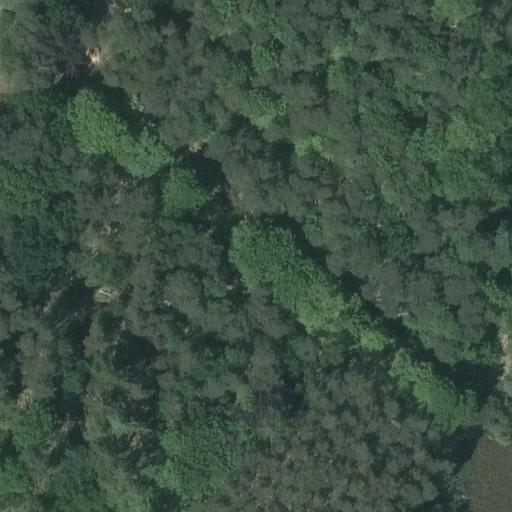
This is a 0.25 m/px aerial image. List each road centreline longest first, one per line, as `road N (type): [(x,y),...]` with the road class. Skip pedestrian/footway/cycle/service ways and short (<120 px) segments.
road 1 (track): [(82,0),(60,171),(72,323),(117,511)]
road 2 (track): [(138,0),(329,101),(511,212)]
